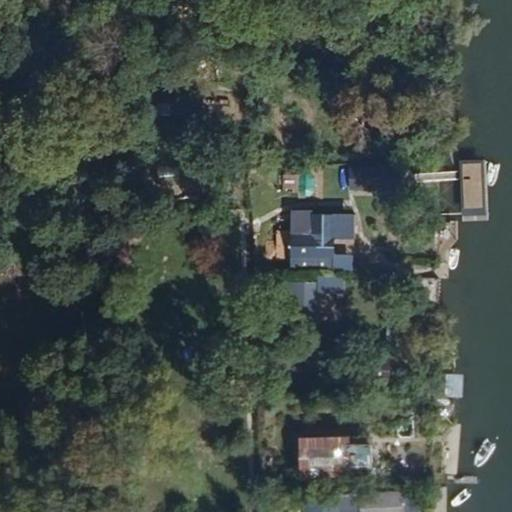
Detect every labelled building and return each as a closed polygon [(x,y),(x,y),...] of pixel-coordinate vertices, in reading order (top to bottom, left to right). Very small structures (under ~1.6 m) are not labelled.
[(28,0),(28,20),(76,21),(76,0),(28,0)] [(190,52),(177,51),(177,76),(202,78),(203,63),(189,63),(190,52)] [(392,84),(368,82),(368,102),(391,103),(392,84)] [(348,166),(348,191),(402,191),(401,165),(348,166)] [(109,179),(79,177),(76,201),(106,203),(109,179)] [(330,219),(297,219),(297,240),(330,240),(330,219)] [(334,247),(296,247),(296,269),(334,269),(334,247)] [(326,285),(296,285),(297,324),(326,324),(326,285)] [(388,358),(370,358),(369,389),(388,389),(388,358)] [(358,441),(308,441),(309,481),(358,480),(358,472),(378,472),(378,449),(358,449),(358,441)] [(408,511),(409,502),(367,502),(367,511),(408,511)]
